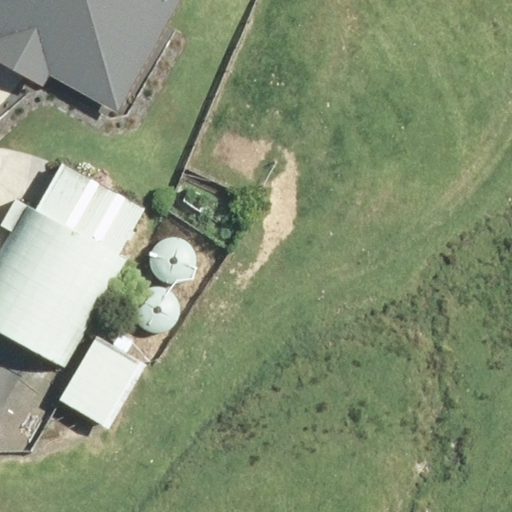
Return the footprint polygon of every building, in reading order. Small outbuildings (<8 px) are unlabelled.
[(172,0),(0,0),(0,63),(33,82),(39,71),(113,111),(172,0)] [(144,209),(48,159),(0,250),(0,334),(62,367),(144,209)] [(183,174),(161,211),(222,246),(244,209),(183,174)] [(163,289),(165,282),(169,283),(173,283),(178,283),(182,281),(186,279),(189,277),(192,273),(195,270),(197,266),(198,261),(198,257),(197,253),(196,248),(194,245),(192,241),(188,238),(185,235),(181,233),(177,232),(172,232),(168,232),(164,233),(159,235),(156,238),(153,241),(150,244),(148,248),(147,252),(146,257),(146,261),(147,265),(149,269),(151,273),(154,277),(158,279),(158,280),(155,287),(152,287),(148,288),(144,289),(141,291),(138,294),(135,296),(133,300),(132,303),(131,307),(131,311),(132,315),(133,319),(135,322),(137,325),(140,328),(143,330),(147,331),(151,332),(155,333),(158,332),(162,331),(166,329),(169,327),(172,324),(174,321),(175,318),(176,314),(177,310),(176,306),(176,302),(174,299),(172,295),(169,293),(166,290),(163,289)] [(138,360),(89,332),(52,398),(102,425),(138,360)]
